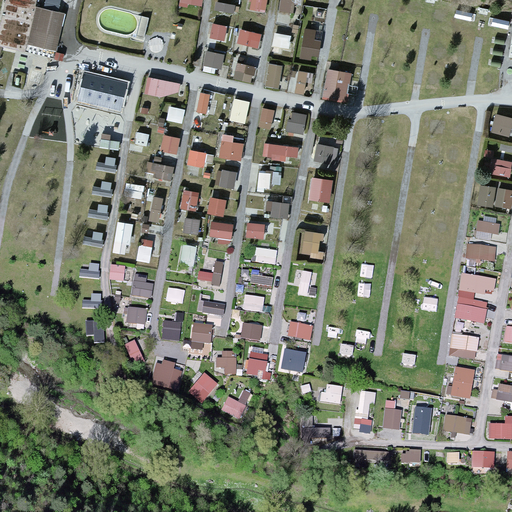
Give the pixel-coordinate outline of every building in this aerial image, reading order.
[(39,0),(6,0),(0,26),(0,48),(27,55),(29,45),(59,52),(67,16),(37,9),(39,0)] [(217,0),(216,0),(216,8),(234,10),(235,2),(217,0)] [(280,0),(279,8),(293,11),(295,0),(280,0)] [(225,38),(228,23),(213,20),(210,35),(225,38)] [(237,41),(259,46),(263,32),(241,26),(237,41)] [(311,57),(311,53),(321,54),(322,27),(304,26),(302,57),(311,57)] [(274,44),(290,46),(291,33),(275,31),(274,44)] [(223,66),(225,51),(207,48),(204,63),(223,66)] [(237,60),(233,76),(254,81),(257,64),(237,60)] [(266,85),(280,87),(284,63),(270,61),(266,85)] [(347,103),(353,71),(328,66),(322,98),(347,103)] [(304,94),(309,70),(300,68),(295,92),(304,94)] [(129,84),(86,74),(79,102),(122,112),(129,84)] [(178,96),(180,80),(147,76),(145,91),(178,96)] [(199,90),(198,110),(209,111),(210,91),(199,90)] [(246,122),(251,100),(236,96),(230,118),(246,122)] [(182,122),(185,108),(170,105),(168,119),(182,122)] [(263,106),(259,125),(272,128),(276,109),(263,106)] [(288,130),(306,132),(308,112),(290,110),(288,130)] [(511,115),(497,111),(491,130),(509,135),(511,126),(511,115)] [(219,156),(242,160),(246,135),(223,131),(219,156)] [(177,152),(181,135),(164,132),(161,149),(177,152)] [(288,160),(297,161),(300,145),(265,140),(263,155),(288,159),(288,160)] [(313,158),(335,163),(339,146),(317,141),(313,158)] [(190,148),(188,163),(206,165),(207,150),(190,148)] [(511,158),(492,157),(491,174),(511,175),(511,158)] [(148,160),(147,170),(155,171),(155,177),(173,178),(174,163),(148,160)] [(216,183),(235,186),(237,170),(219,167),(216,183)] [(259,170),(259,188),(271,189),(271,170),(259,170)] [(273,170),(272,182),(280,183),(281,171),(273,170)] [(313,174),(309,197),(331,200),(334,177),(313,174)] [(478,203),(494,205),(497,185),(481,183),(478,203)] [(496,206),(511,206),(511,187),(497,186),(496,206)] [(197,210),(201,191),(185,187),(180,206),(197,210)] [(150,219),(161,221),(164,195),(153,194),(150,219)] [(208,212),(225,215),(228,198),(211,195),(208,212)] [(272,216),(289,217),(290,200),(267,199),(266,208),(272,208),(272,216)] [(199,233),(202,218),(186,215),(184,231),(199,233)] [(212,219),(210,235),(219,236),(218,241),(233,243),(234,221),(212,219)] [(117,220),(115,252),(131,253),(133,221),(117,220)] [(249,220),(247,236),(264,238),(266,222),(249,220)] [(477,239),(499,240),(499,222),(477,222),(477,239)] [(320,252),(323,230),(305,228),(303,250),(320,252)] [(151,261),(153,245),(140,244),(138,260),(151,261)] [(184,244),(181,262),(194,265),(198,247),(184,244)] [(468,259),(496,260),(497,245),(468,244),(468,259)] [(258,247),(256,261),(276,264),(278,250),(258,247)] [(214,272),(200,271),(199,281),(221,283),(224,260),(215,259),(214,272)] [(112,264),(110,279),(125,281),(126,266),(112,264)] [(302,282),(310,283),(312,272),(304,271),(302,282)] [(462,273),(455,318),(486,323),(489,298),(494,299),(497,278),(462,273)] [(273,286),(274,277),(252,274),(251,283),(273,286)] [(133,296),(152,298),(154,282),(146,282),(146,276),(135,275),(133,296)] [(264,311),(265,295),(245,295),(244,310),(264,311)] [(222,316),(226,305),(201,298),(198,309),(222,316)] [(146,323),(148,308),(129,306),(127,322),(146,323)] [(180,340),(182,322),(165,320),(162,338),(180,340)] [(189,351),(209,356),(215,324),(196,320),(189,351)] [(95,336),(95,343),(104,343),(104,322),(87,321),(87,336),(95,336)] [(289,337),(312,339),(314,323),(290,321),(289,337)] [(261,340),(263,324),(243,322),(241,338),(261,340)] [(453,332),(449,354),(476,360),(480,337),(453,332)] [(132,362),(144,357),(136,340),(125,345),(132,362)] [(305,372),(307,351),(284,348),(281,369),(305,372)] [(226,366),(225,373),(236,374),(236,351),(223,351),(223,357),(216,357),(216,366),(226,366)] [(250,351),(246,375),(272,380),(274,364),(268,363),(269,354),(250,351)] [(511,370),(511,354),(499,352),(496,368),(511,370)] [(175,363),(156,360),(153,386),(179,390),(182,369),(174,368),(175,363)] [(472,398),(475,368),(455,366),(453,397),(472,398)] [(203,404),(219,383),(205,372),(188,393),(203,404)] [(511,402),(511,385),(497,382),(493,398),(511,402)] [(341,403),(343,386),(327,384),(326,393),(320,393),(320,401),(341,403)] [(243,392),(240,401),(228,397),(222,413),(240,420),(250,394),(243,392)] [(357,426),(371,427),(372,403),(376,403),(376,393),(358,392),(357,426)] [(395,409),(396,400),(385,400),(384,428),(401,429),(402,410),(395,409)] [(415,405),(413,432),(431,433),(433,407),(415,405)] [(445,430),(471,433),(472,417),(446,414),(445,430)] [(511,438),(511,415),(506,416),(506,423),(489,423),(489,438),(511,438)] [(330,448),(331,428),(303,427),(302,447),(330,448)] [(354,460),(391,461),(391,450),(355,449),(354,460)] [(402,450),(402,462),(422,462),(421,450),(402,450)] [(496,466),(496,450),(473,450),(473,465),(496,466)] [(448,452),(448,462),(459,462),(459,452),(448,452)]
